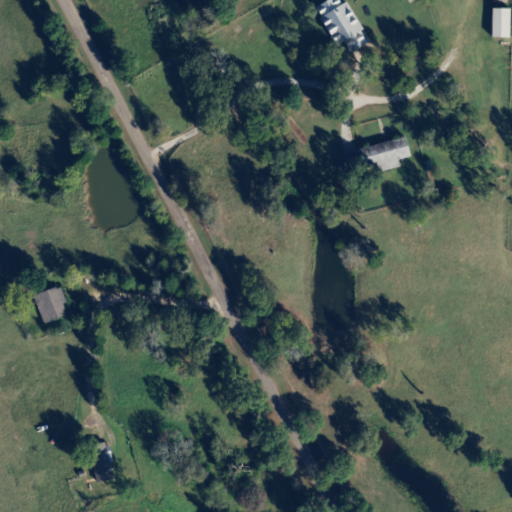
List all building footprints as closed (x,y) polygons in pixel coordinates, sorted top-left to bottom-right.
[(337,48),(346,43),(352,54),(370,45),(349,2),(344,5),(340,0),(333,0),(317,9),(337,48)] [(511,39),(511,11),(494,10),(494,39),(511,39)] [(412,159),(408,139),(360,150),(367,177),(402,168),(400,161),(412,159)] [(46,325),(68,317),(64,306),(68,305),(62,287),(35,298),(46,325)] [(90,447),(98,483),(116,479),(109,444),(90,447)]
